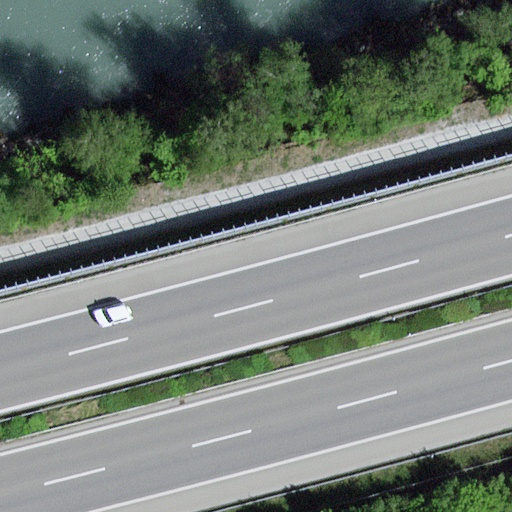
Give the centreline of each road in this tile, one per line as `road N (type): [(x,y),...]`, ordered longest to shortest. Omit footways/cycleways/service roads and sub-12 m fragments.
road 1 (motorway): [(511,235),(0,369)]
road 2 (motorway): [(0,495),(511,361)]
